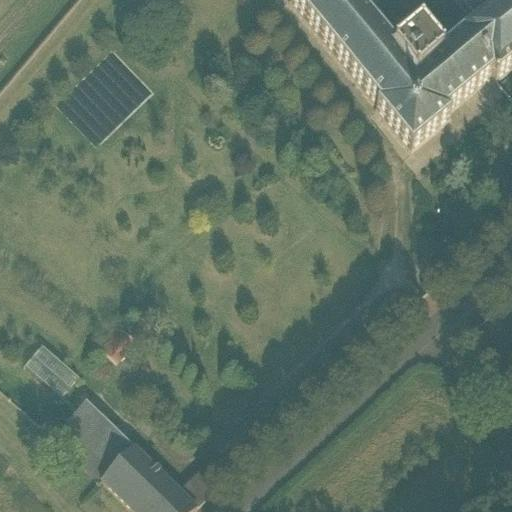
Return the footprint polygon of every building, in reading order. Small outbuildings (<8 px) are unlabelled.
[(511,0),(458,0),(456,3),(477,28),(438,61),(417,36),(395,55),(359,11),(372,0),(295,0),(289,5),(377,111),(375,113),(410,156),(450,123),(446,118),(491,81),(494,85),(511,71),(511,0)] [(415,308),(414,308),(406,299),(393,312),(401,321),(415,308)] [(117,369),(137,347),(120,332),(100,353),(117,369)] [(60,402),(79,382),(43,347),(24,367),(60,402)] [(486,373),(492,360),(475,352),(469,365),(486,373)] [(101,421),(86,406),(63,431),(50,420),(40,431),(69,457),(101,421)] [(128,511),(195,511),(177,495),(133,451),(101,485),(128,511)]
